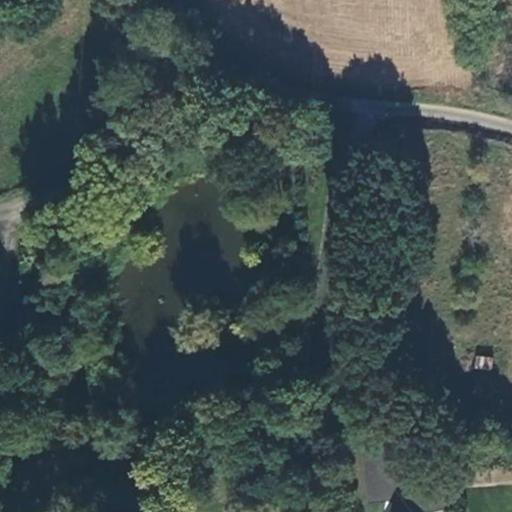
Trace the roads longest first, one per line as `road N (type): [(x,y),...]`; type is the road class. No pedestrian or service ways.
road 1 (unclassified): [(0,213),(67,188),(170,88),(211,81),(511,128)]
road 2 (unknown): [(343,98),(333,214),(347,388)]
